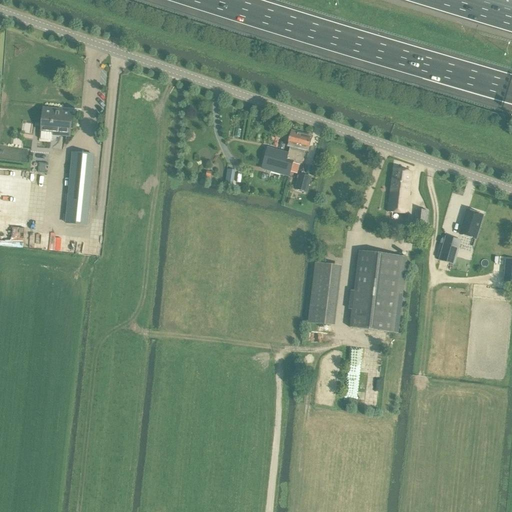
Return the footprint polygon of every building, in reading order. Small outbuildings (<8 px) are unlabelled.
[(44,109),(41,140),(52,141),(52,136),(60,137),(60,136),(70,137),(72,114),(62,113),(62,110),(44,109)] [(295,162),(302,135),(299,134),(300,133),(294,131),(292,132),(291,132),(287,146),(290,147),(287,160),(266,154),(262,169),(289,176),(291,172),(294,161),(295,162)] [(304,135),(302,135),(295,162),(300,163),(302,163),(305,151),(308,152),(312,137),(311,137),(310,136),(304,134),(304,135)] [(89,205),(93,155),(73,153),(68,203),(66,223),(87,225),(89,205)] [(300,163),(295,162),(294,161),(291,172),(298,174),(300,163)] [(412,173),(413,172),(394,169),(393,170),(394,170),(388,212),(407,214),(411,181),(412,173)] [(295,190),(307,193),(311,177),(299,174),(295,190)] [(414,228),(425,229),(428,211),(416,210),(414,228)] [(461,235),(475,239),(482,215),(468,211),(461,235)] [(439,260),(452,264),(459,240),(446,236),(439,260)] [(398,334),(407,257),(359,251),(350,328),(398,334)] [(335,328),(341,267),(316,264),(310,325),(335,328)]
